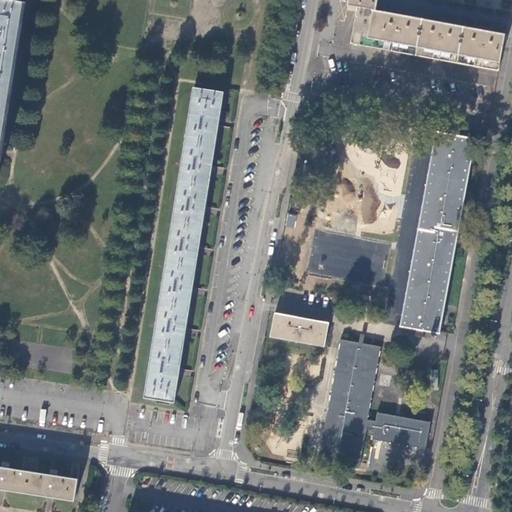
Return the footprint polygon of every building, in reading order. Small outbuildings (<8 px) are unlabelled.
[(0,0),(0,164),(26,2),(8,0),(0,0)] [(349,0),(348,5),(352,6),(357,7),(351,43),(499,70),(505,33),(489,30),(447,22),(401,14),(376,9),(377,0),(349,0)] [(174,401),(224,92),(194,87),(144,397),(174,401)] [(422,329),(439,333),(476,138),(436,130),(399,325),(416,328),(422,329)] [(271,336),(324,345),(329,322),(275,312),(271,336)] [(422,329),(416,328),(412,334),(423,336),(422,329)] [(358,468),(362,450),(366,427),(374,429),(372,439),(425,449),(430,421),(377,411),(375,421),(367,419),(381,346),(363,343),(359,342),(341,339),(318,460),(358,468)] [(50,496),(74,500),(77,479),(56,475),(57,470),(54,469),(50,468),(49,474),(8,468),(9,463),(5,462),(2,461),(1,467),(0,466),(0,488),(2,489),(50,496)]
